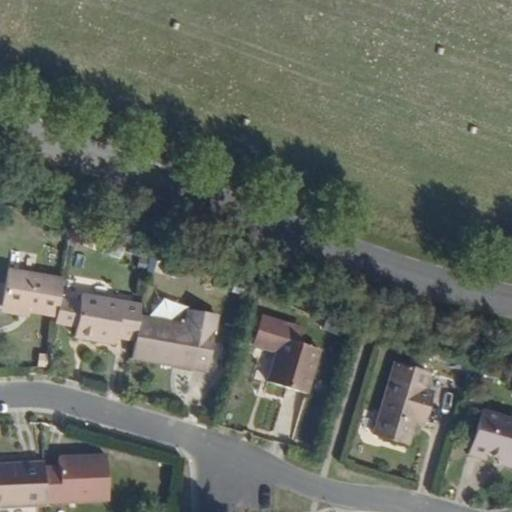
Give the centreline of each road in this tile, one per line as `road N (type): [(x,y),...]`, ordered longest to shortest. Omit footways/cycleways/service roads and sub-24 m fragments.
road 1 (secondary): [(511,303),(223,211),(0,124)]
road 2 (residential): [(0,394),(55,398),(318,488),(428,511)]
